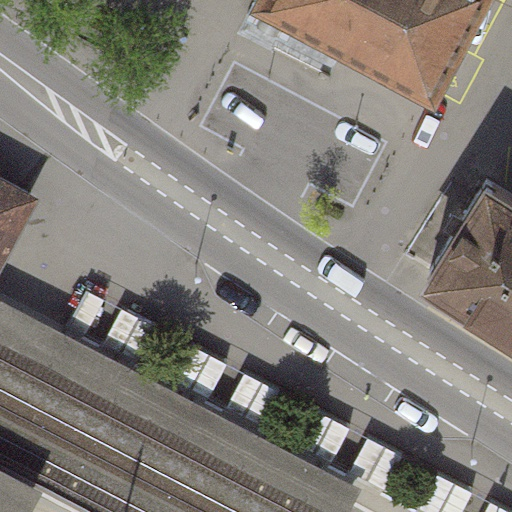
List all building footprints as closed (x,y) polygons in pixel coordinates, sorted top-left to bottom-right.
[(511,0),(286,0),(289,1),(444,68),(474,0),(511,0)] [(0,258),(36,191),(0,171),(0,258)] [(511,335),(511,197),(478,176),(415,276),(511,335)] [(511,511),(511,509),(80,281),(57,324),(413,511),(511,511)] [(0,332),(338,511),(351,511),(367,485),(0,290),(0,332)] [(0,511),(31,511),(49,480),(0,454),(0,511)]
